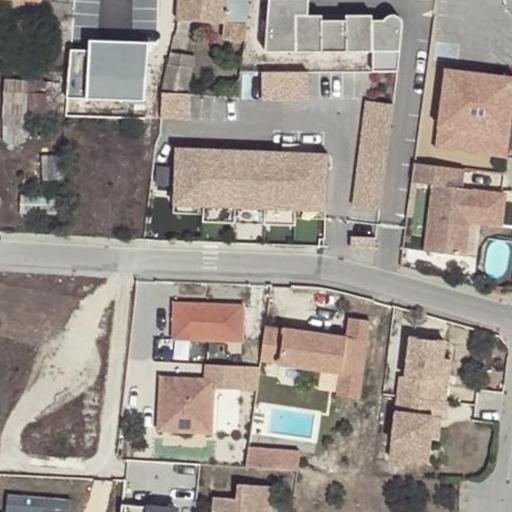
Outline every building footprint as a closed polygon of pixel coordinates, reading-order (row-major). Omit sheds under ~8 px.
[(73,14),(75,1),(52,0),(0,0),(0,6),(43,10),(43,11),(73,14)] [(115,0),(74,0),(75,1),(73,14),(72,25),(96,26),(97,12),(115,13),(115,0)] [(248,0),(178,0),(177,20),(223,24),(222,38),(249,39),(247,15),(248,0)] [(307,0),(271,0),(265,50),(399,50),(404,18),(311,15),(307,0)] [(127,14),(115,13),(97,12),(96,26),(126,29),(127,14)] [(67,83),(77,84),(80,36),(71,35),(67,83)] [(165,82),(164,91),(189,92),(192,67),(180,66),(182,53),(169,53),(165,82)] [(329,71),(332,92),(344,91),(341,70),(329,71)] [(511,77),(446,70),(436,150),(507,159),(511,115),(511,77)] [(309,73),(261,73),(261,100),(308,100),(309,73)] [(74,115),(106,116),(107,107),(146,112),(150,79),(108,74),(106,85),(77,84),(67,83),(66,115),(74,115)] [(28,114),(66,115),(67,83),(5,80),(3,113),(28,114)] [(396,103),(363,96),(352,207),(382,213),(396,103)] [(28,114),(3,113),(3,125),(15,125),(17,141),(27,136),(28,114)] [(330,153),(173,147),(170,211),(330,220),(330,153)] [(34,178),(58,178),(58,156),(34,156),(34,178)] [(475,191),(462,190),(465,170),(415,164),(412,183),(433,186),(425,253),(467,258),(475,191)] [(58,195),(21,194),(21,212),(57,214),(58,195)] [(173,338),(246,339),(247,298),(174,297),(173,338)] [(345,359),(365,362),(371,321),(351,319),(348,338),(285,329),(280,363),(341,373),(343,373),(345,359)] [(277,359),(282,321),(268,320),(263,357),(277,359)] [(398,396),(446,402),(448,383),(441,382),(443,359),(446,342),(411,338),(406,378),(401,377),(398,396)] [(359,399),(365,362),(345,359),(343,373),(341,373),(338,396),(359,399)] [(441,382),(448,383),(451,360),(443,359),(441,382)] [(201,379),(162,374),(156,437),(211,435),(211,390),(260,394),(260,368),(204,363),(201,379)] [(446,402),(398,396),(391,459),(428,464),(431,440),(433,418),(441,419),(446,419),(448,403),(446,402)] [(438,441),(441,419),(433,418),(431,440),(438,441)] [(301,466),(301,445),(250,445),(249,466),(301,466)] [(264,511),(266,487),(234,484),(233,499),(211,498),(209,511),(264,511)] [(7,510),(0,510),(0,511),(71,511),(72,493),(7,492),(7,510)] [(176,511),(177,510),(143,503),(141,511),(176,511)]
